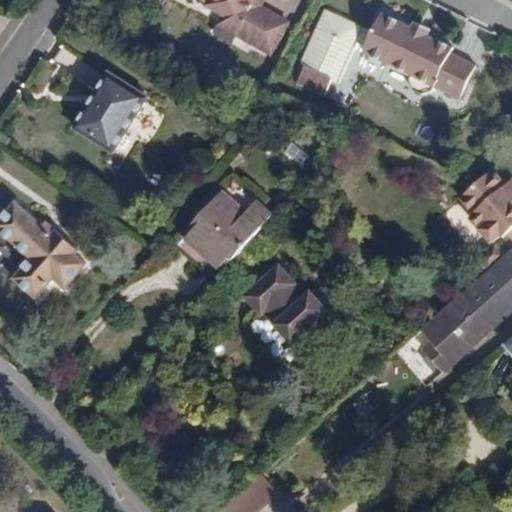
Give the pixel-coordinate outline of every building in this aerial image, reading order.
[(211,0),(208,6),(242,27),(256,4),(257,0),(211,0)] [(292,24),(256,4),(242,27),(235,39),(272,59),(292,24)] [(298,62),(334,81),(362,27),(327,8),(298,62)] [(383,12),(373,31),(364,50),(412,74),(410,78),(413,88),(422,93),(431,90),(434,85),(450,52),(453,47),(427,34),(430,28),(414,19),(410,26),(383,12)] [(475,64),(450,52),(434,85),(458,98),(475,64)] [(147,106),(108,79),(73,130),(112,156),(147,106)] [(456,198),(468,211),(504,183),(492,169),(456,198)] [(511,178),(504,183),(468,211),(465,213),(490,243),(511,225),(511,200),(511,178)] [(186,248),(224,282),(274,226),(258,212),(248,222),(228,204),(186,248)] [(16,205),(0,222),(0,235),(29,260),(16,275),(38,295),(51,280),(61,289),(83,264),(73,255),(78,250),(55,230),(50,236),(16,205)] [(445,371),(511,309),(511,253),(427,331),(435,342),(426,350),(445,371)] [(261,319),(288,351),(324,320),(312,305),(306,311),(278,279),(245,306),(258,321),(261,319)] [(217,511),(259,511),(280,494),(261,473),(217,511)]
